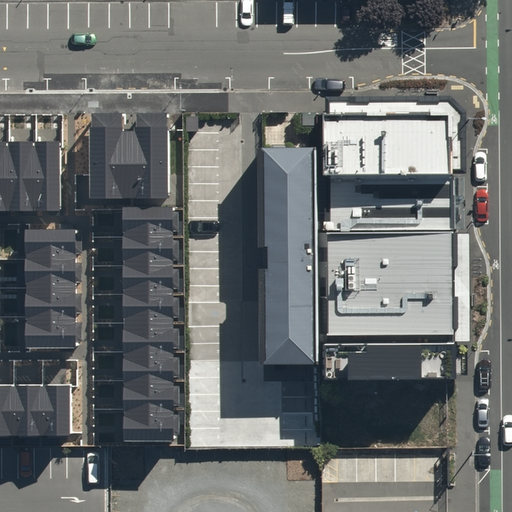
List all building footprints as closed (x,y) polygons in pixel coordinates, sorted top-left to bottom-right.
[(62,124),(0,124),(0,207),(63,207),(62,124)] [(177,125),(92,126),(95,438),(180,437),(177,125)] [(327,127),(329,247),(452,245),(450,125),(327,127)] [(291,148),(264,148),(266,359),(316,358),(313,147),(291,148)] [(77,229),(16,228),(15,342),(77,342),(77,229)] [(450,258),(326,260),(327,359),(452,357),(450,258)] [(452,363),(326,364),(327,404),(453,403),(452,363)] [(81,367),(0,366),(0,437),(81,437),(81,367)] [(389,422),(389,441),(428,440),(428,421),(389,422)] [(326,425),(326,442),(366,441),(366,425),(326,425)]
